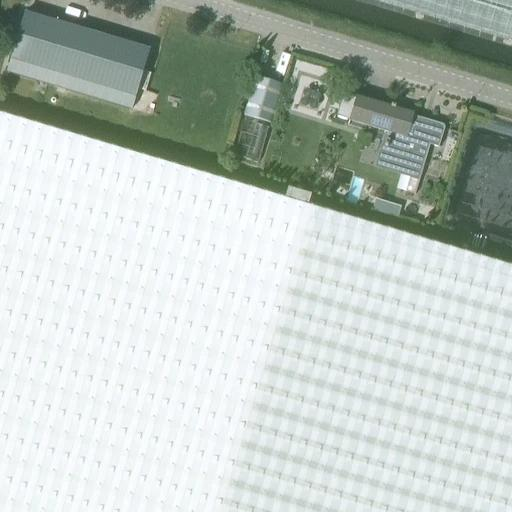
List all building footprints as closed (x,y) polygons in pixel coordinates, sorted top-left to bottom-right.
[(511,0),(374,0),(511,41),(511,0)] [(133,109),(151,49),(26,12),(9,73),(133,109)] [(272,124),(284,86),(254,77),(242,115),(272,124)] [(441,148),(447,128),(443,123),(416,115),(417,113),(358,95),(350,121),(391,133),(381,163),(406,171),(406,172),(408,174),(411,177),(414,178),(410,193),(416,195),(432,145),(441,148)] [(0,113),(0,511),(511,511),(511,267),(203,174),(0,113)]
